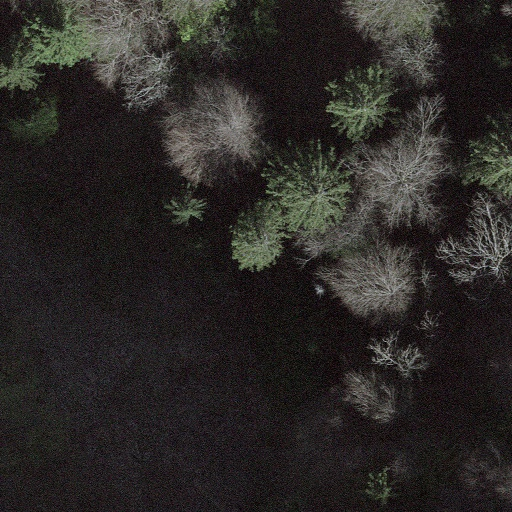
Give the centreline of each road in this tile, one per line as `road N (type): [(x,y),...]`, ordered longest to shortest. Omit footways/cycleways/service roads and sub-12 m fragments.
road 1 (trunk): [(303,511),(462,0)]
road 2 (track): [(0,171),(163,112),(319,0)]
